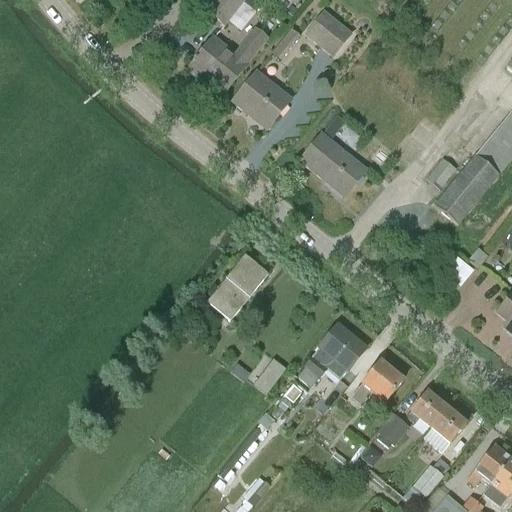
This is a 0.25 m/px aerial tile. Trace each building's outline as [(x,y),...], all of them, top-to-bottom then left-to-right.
[(246,1),(244,0),(214,0),(204,13),(223,29),(246,1)] [(425,0),(418,10),(438,24),(455,0),(425,0)] [(481,60),(511,22),(511,21),(493,6),(461,44),(481,60)] [(303,39),(332,62),(351,38),(323,14),(303,39)] [(299,40),(290,32),(270,56),(280,64),(299,40)] [(221,98),(265,43),(254,33),(234,58),(213,41),(188,72),(221,98)] [(266,131),(289,102),(255,75),(231,106),(245,117),(247,115),(266,131)] [(483,144),(508,111),(494,101),(478,121),(469,133),(483,144)] [(511,116),(510,115),(471,163),(431,212),(454,231),(511,159),(511,116)] [(346,200),(365,177),(321,141),(300,168),(324,188),(327,185),(346,200)] [(426,181),(438,191),(455,170),(442,160),(426,181)] [(476,253),(465,265),(476,274),(486,262),(476,253)] [(239,307),(265,276),(245,260),(220,291),(218,290),(206,305),(229,323),(241,308),(239,307)] [(511,295),(511,294),(494,315),(505,324),(501,329),(511,338),(511,295)] [(363,353),(335,330),(303,370),(304,371),(296,380),(310,391),(317,383),(318,384),(327,373),(338,383),(363,353)] [(272,362),(252,388),(265,398),(285,372),(272,362)] [(382,408),(401,385),(379,366),(349,402),(360,410),(370,398),(382,408)] [(236,367),(229,376),(242,385),(249,377),(236,367)] [(427,432),(444,412),(424,396),(408,416),(427,432)] [(258,422),(266,429),(275,418),(267,411),(258,422)] [(427,432),(429,433),(422,442),(440,456),(463,428),(444,412),(427,432)] [(393,450),(409,430),(392,417),(376,437),(393,450)] [(254,432),(216,478),(222,483),(260,437),(254,432)] [(488,489),(508,462),(493,449),(465,484),(473,490),(480,482),(488,489)] [(361,463),(373,473),(382,461),(370,451),(361,463)] [(511,464),(508,462),(488,489),(497,496),(491,504),(498,510),(511,492),(511,464)] [(403,501),(413,508),(421,498),(424,501),(441,479),(429,469),(403,501)] [(246,506),(253,511),(270,492),(264,487),(246,506)] [(435,511),(462,511),(446,499),(435,511)] [(464,511),(470,511),(476,506),(469,501),(462,510),(464,511)]
